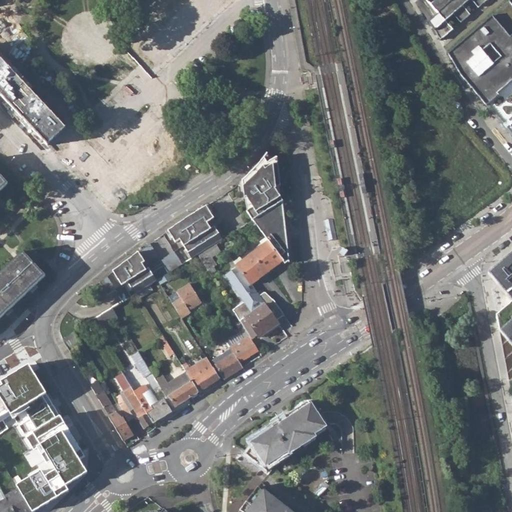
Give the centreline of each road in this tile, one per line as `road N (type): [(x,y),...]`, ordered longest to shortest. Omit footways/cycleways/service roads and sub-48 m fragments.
road 1 (tertiary): [(461,254),(233,406),(197,446)]
road 2 (residential): [(272,0),(278,82),(263,130),(230,171),(111,248)]
road 3 (residential): [(461,254),(472,274),(511,493)]
road 4 (residential): [(403,0),(511,161)]
road 5 (residential): [(159,82),(100,137),(116,150),(154,114),(159,96)]
road 6 (residential): [(0,117),(111,248)]
road 7 (residential): [(42,329),(123,473)]
road 8 (residential): [(247,0),(159,82)]
